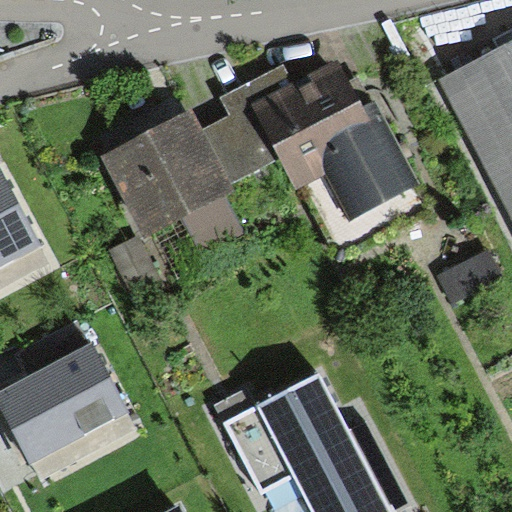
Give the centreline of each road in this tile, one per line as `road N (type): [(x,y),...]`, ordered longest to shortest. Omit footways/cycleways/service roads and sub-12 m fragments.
road 1 (residential): [(121,5),(191,19),(300,0)]
road 2 (residential): [(121,5),(100,49),(0,86)]
